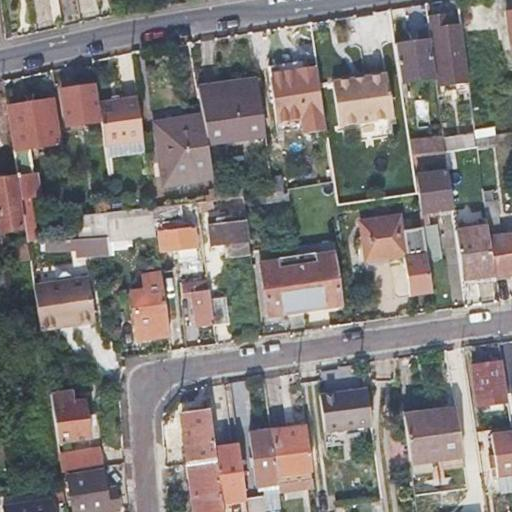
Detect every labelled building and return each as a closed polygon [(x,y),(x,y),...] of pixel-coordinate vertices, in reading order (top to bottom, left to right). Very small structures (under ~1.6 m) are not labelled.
[(456,94),(472,92),(465,29),(450,31),(449,18),(431,20),(438,76),(436,77),(438,90),(446,89),(456,88),(456,94)] [(436,76),(434,58),(432,39),(394,45),(400,82),(436,76)] [(386,74),(332,83),(339,126),(393,118),(386,74)] [(202,116),(206,143),(250,137),(266,135),(258,79),(198,88),(202,116)] [(96,84),(80,87),(64,89),(69,125),(102,120),(99,102),(96,84)] [(102,120),(105,146),(144,141),(139,97),(99,102),(102,120)] [(40,172),(38,172),(37,173),(33,149),(61,144),(55,102),(14,110),(19,151),(15,152),(28,240),(28,242),(40,241),(33,195),(42,194),(40,172)] [(212,178),(206,143),(202,116),(178,120),(154,124),(164,185),(212,178)] [(266,135),(250,137),(252,147),(267,144),(266,135)] [(446,151),(444,136),(424,139),(408,141),(411,156),(446,151)] [(144,141),(105,146),(108,160),(146,155),(144,141)] [(412,165),(447,160),(446,151),(411,156),(412,165)] [(453,210),(450,191),(448,173),(414,178),(419,215),(453,210)] [(0,229),(11,228),(22,226),(14,176),(0,178),(0,229)] [(244,199),(245,203),(290,199),(289,194),(244,199)] [(95,203),(97,215),(107,214),(115,213),(113,201),(95,203)] [(499,201),(485,203),(487,216),(500,214),(499,201)] [(215,212),(213,202),(197,204),(199,214),(215,212)] [(180,220),(199,217),(199,214),(197,204),(178,206),(180,220)] [(131,230),(155,226),(153,209),(115,213),(107,214),(110,231),(131,230)] [(218,215),(218,217),(219,220),(216,220),(218,246),(229,244),(231,256),(250,253),(246,215),(242,215),(242,212),(218,215)] [(79,231),(109,228),(107,214),(97,215),(76,217),(79,231)] [(398,219),(379,222),(361,224),(366,263),(403,258),(398,219)] [(494,273),(490,237),(488,225),(455,229),(461,277),(494,273)] [(163,231),(163,229),(163,228),(159,229),(162,255),(203,250),(200,227),(163,231)] [(426,260),(433,259),(439,258),(435,229),(422,231),(426,260)] [(511,234),(490,237),(494,273),(494,277),(511,274),(511,234)] [(19,262),(31,260),(28,242),(28,240),(16,241),(19,262)] [(336,256),(334,256),(333,256),(332,247),(297,251),(298,259),(305,311),(343,305),(336,256)] [(192,261),(196,295),(209,293),(204,259),(192,261)] [(269,315),(305,311),(298,259),(263,264),(269,315)] [(0,264),(0,296),(11,294),(6,263),(0,264)] [(136,272),(137,280),(138,287),(131,288),(137,341),(169,337),(160,269),(136,272)] [(61,322),(74,320),(75,326),(96,323),(89,280),(34,287),(41,331),(62,328),(61,322)] [(196,328),(213,326),(211,306),(209,293),(196,295),(192,295),(196,328)] [(211,306),(213,326),(226,324),(224,304),(211,306)] [(61,322),(62,328),(75,326),(74,320),(61,322)] [(505,402),(503,382),(500,362),(472,366),(478,406),(505,402)] [(374,424),(369,388),(320,394),(325,431),(374,424)] [(88,427),(86,415),(84,397),(73,399),(71,391),(50,395),(57,442),(90,436),(88,427)] [(415,474),(441,471),(466,468),(459,409),(407,415),(415,474)] [(188,462),(214,459),(214,451),(209,413),(182,417),(188,462)] [(93,414),(86,415),(88,427),(94,426),(93,414)] [(272,435),(277,475),(312,470),(307,430),(272,435)] [(511,445),(510,431),(500,433),(490,435),(497,475),(511,472),(511,445)] [(278,488),(277,475),(272,435),(251,438),(258,490),(278,488)] [(214,451),(214,459),(221,508),(221,511),(239,511),(238,506),(246,505),(238,448),(214,451)] [(60,456),(62,473),(102,466),(99,449),(60,456)] [(214,459),(188,462),(191,486),(194,511),(221,511),(221,508),(214,459)] [(69,478),(73,511),(105,511),(106,511),(120,508),(117,489),(108,490),(105,473),(69,478)] [(55,511),(54,500),(4,508),(4,511),(55,511)]
